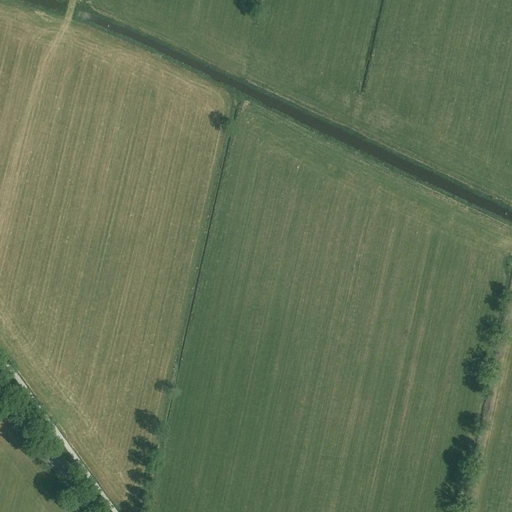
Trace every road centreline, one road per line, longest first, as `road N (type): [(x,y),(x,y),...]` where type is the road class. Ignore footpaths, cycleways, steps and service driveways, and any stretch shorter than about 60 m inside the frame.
road 1 (track): [(471,511),(511,333)]
road 2 (tertiary): [(90,511),(0,387)]
